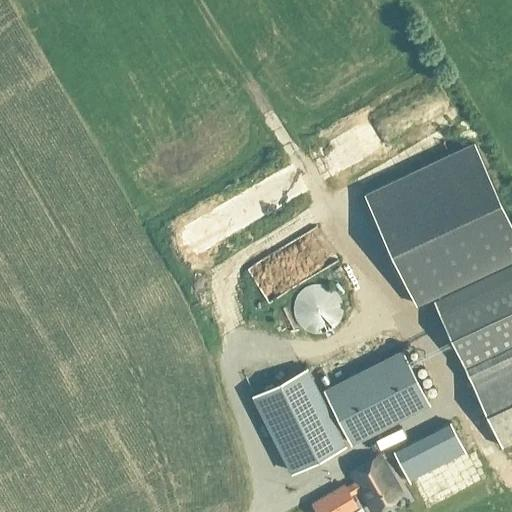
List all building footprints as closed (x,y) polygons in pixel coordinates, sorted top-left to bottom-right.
[(378,111),(389,136),(459,103),(447,78),(378,111)] [(364,120),(316,137),(325,160),(373,142),(364,120)] [(218,143),(232,137),(228,127),(214,133),(218,143)] [(437,297),(511,261),(511,224),(473,141),(363,193),(415,303),(436,293),(437,297)] [(345,200),(335,206),(346,223),(356,217),(345,200)] [(511,440),(511,262),(431,300),(499,446),(511,440)] [(295,323),(296,324),(302,330),(309,334),(318,335),(326,333),(334,328),(339,321),(341,313),(341,304),(340,303),(337,296),(331,290),(323,286),(315,285),(307,287),(300,292),(294,299),(292,307),(292,315),(295,323)] [(208,293),(200,296),(211,322),(219,319),(208,293)] [(428,401),(402,350),(323,390),(349,442),(428,401)] [(344,445),(304,367),(252,393),(291,471),(344,445)] [(408,480),(464,451),(449,422),(393,451),(408,480)] [(345,488),(350,496),(359,490),(371,510),(400,493),(378,455),(349,472),(355,482),(345,488)] [(350,496),(345,488),(343,484),(311,503),(316,511),(348,511),(356,507),(350,496)]
